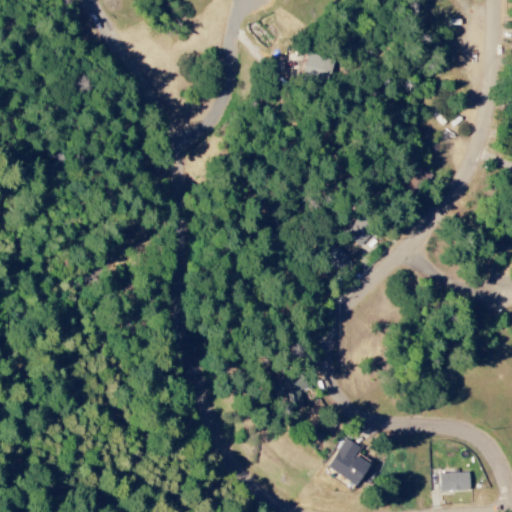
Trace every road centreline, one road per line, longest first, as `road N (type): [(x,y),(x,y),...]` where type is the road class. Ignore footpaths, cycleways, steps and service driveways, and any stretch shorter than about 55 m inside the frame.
road 1 (residential): [(511,485),(485,441),(368,411),(345,380),(341,358),(354,317),(450,213),(484,157),(498,90),(501,0)]
road 2 (residential): [(298,511),(259,485),(223,425),(196,331),(183,152),(96,0)]
road 3 (residential): [(183,152),(221,115),(254,0)]
